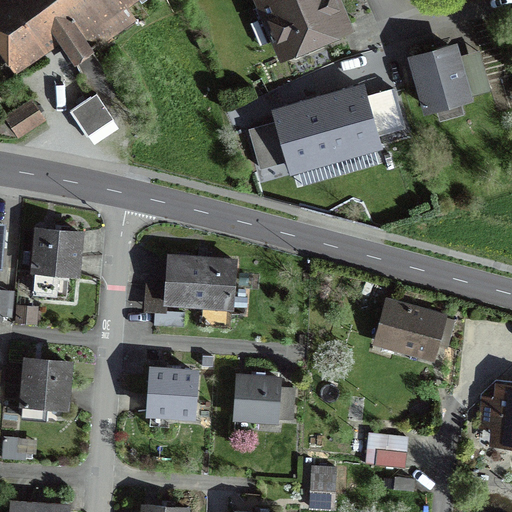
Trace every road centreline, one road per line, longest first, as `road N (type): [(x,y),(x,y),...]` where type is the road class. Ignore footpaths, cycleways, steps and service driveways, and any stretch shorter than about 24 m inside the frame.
road 1 (secondary): [(511,293),(129,194)]
road 2 (residential): [(129,194),(100,511)]
road 3 (secondary): [(129,194),(0,168)]
